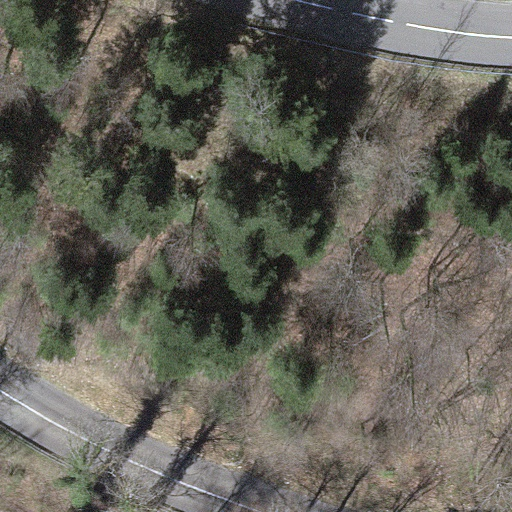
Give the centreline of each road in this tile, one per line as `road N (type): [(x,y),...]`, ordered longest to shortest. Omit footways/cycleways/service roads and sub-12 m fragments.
road 1 (secondary): [(262,511),(85,438),(0,389)]
road 2 (secondary): [(300,0),(511,36)]
